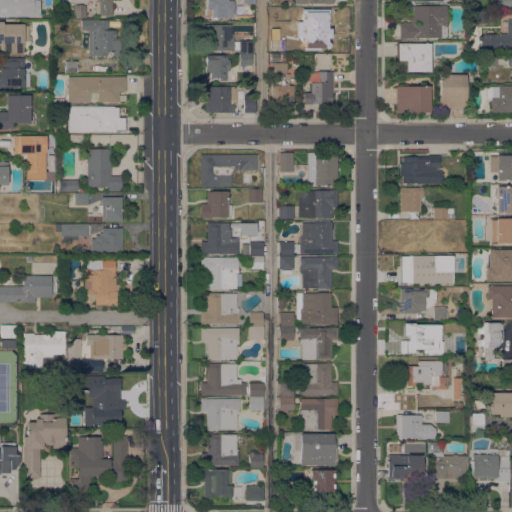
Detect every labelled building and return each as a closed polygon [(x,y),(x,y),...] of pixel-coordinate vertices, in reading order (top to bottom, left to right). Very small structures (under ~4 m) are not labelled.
[(0,16),(0,0),(39,0),(39,16),(0,16)] [(111,0),(111,15),(99,15),(99,0),(111,0)] [(233,0),(232,6),(234,6),(234,10),(232,10),(232,12),(234,12),(234,17),(232,17),(211,17),(211,8),(206,8),(206,0),(233,0)] [(85,4),(85,17),(73,17),(72,4),(85,4)] [(399,22),(411,22),(411,5),(446,5),(446,38),(399,37),(399,22)] [(324,31),(322,31),(322,42),(299,42),(299,30),(302,30),(302,9),(329,9),(329,19),(324,19),(324,31)] [(506,19),(511,19),(511,9),(511,49),(497,49),(497,48),(485,48),(485,47),(479,47),(479,35),(484,35),(484,33),(495,33),(495,35),(499,35),(499,33),(506,33),(506,19)] [(487,10),(487,23),(474,23),(473,10),(487,10)] [(11,20),(11,18),(23,18),(23,20),(23,25),(29,25),(29,41),(23,41),(23,53),(0,53),(0,21),(2,21),(2,24),(11,24),(11,20)] [(119,55),(117,55),(117,57),(113,57),(113,55),(111,55),(111,52),(108,52),(108,51),(106,51),(106,55),(93,55),(93,46),(90,46),(90,32),(96,32),(96,30),(93,30),(93,29),(81,29),(81,20),(107,20),(107,22),(108,22),(108,27),(111,27),(111,29),(115,29),(115,37),(119,37),(119,55)] [(231,33),(233,33),(233,41),(238,41),(238,40),(252,40),(252,52),(238,52),(238,49),(233,49),(233,50),(202,50),(202,24),(231,24),(231,33)] [(270,40),(267,37),(267,27),(270,27),(270,25),(283,26),(283,52),(270,52),(270,40)] [(455,38),(464,31),(465,32),(465,36),(464,37),(462,38),(460,39),(456,39),(455,38)] [(429,43),(429,71),(405,71),(405,59),(396,59),(396,43),(429,43)] [(328,52),(313,53),(313,67),(329,66),(328,52)] [(251,53),(251,64),(238,64),(238,53),(251,53)] [(483,66),(483,53),(496,53),(496,65),(483,66)] [(226,54),(225,58),(229,59),(229,70),(226,70),(226,80),(218,79),(218,77),(209,77),(210,72),(205,72),(205,54),(226,54)] [(23,72),(28,72),(28,86),(1,86),(1,89),(0,89),(0,57),(23,57),(23,72)] [(76,60),(76,72),(64,72),(64,60),(76,60)] [(286,63),(286,73),(289,73),(289,86),(287,86),(287,104),(270,104),(271,85),(269,85),(270,62),(286,63)] [(332,104),(304,104),(304,92),(310,92),(310,81),(317,81),(317,71),(332,71),(332,104)] [(439,74),(465,74),(465,109),(438,108),(439,74)] [(125,76),(125,91),(118,91),(118,101),(97,101),(97,92),(89,92),(89,102),(67,102),(67,78),(64,78),(64,76),(125,76)] [(233,104),(233,112),(229,112),(229,111),(204,111),(204,97),(199,97),(199,85),(236,86),(236,104),(233,104)] [(429,85),(429,112),(395,112),(395,85),(429,85)] [(490,98),(486,98),(486,86),(497,86),(497,85),(511,85),(511,112),(490,112),(490,98)] [(29,94),(29,122),(7,122),(7,129),(0,129),(0,111),(6,111),(6,94),(29,94)] [(243,98),(254,98),(255,112),(243,112),(243,98)] [(118,106),(118,116),(124,116),(124,131),(67,131),(67,119),(68,119),(68,106),(118,106)] [(25,152),(20,152),(20,153),(13,153),(12,135),(45,135),(45,151),(44,151),(44,178),(25,178),(25,152)] [(86,148),(110,148),(110,175),(121,175),(121,190),(107,190),(107,186),(86,186),(86,148)] [(278,152),(292,152),(292,171),(278,171),(278,152)] [(315,152),(315,154),(336,154),(336,177),(332,177),(332,184),(306,184),(306,152),(315,152)] [(257,170),(241,170),(241,169),(234,169),(229,176),(229,185),(221,185),(214,183),(208,185),(199,185),(199,154),(257,154),(257,170)] [(438,168),(436,168),(435,178),(427,178),(427,183),(401,182),(401,176),(399,176),(399,162),(401,162),(401,156),(417,156),(417,155),(426,155),(426,154),(438,154),(438,168)] [(511,154),(511,180),(495,180),(495,171),(488,171),(488,156),(495,156),(495,155),(511,154)] [(58,179),(77,179),(77,190),(58,190),(58,179)] [(511,185),(511,211),(495,211),(495,186),(511,185)] [(247,188),(261,188),(261,202),(247,202),(247,188)] [(399,197),(399,188),(420,188),(420,204),(419,204),(419,211),(399,211),(399,197)] [(297,190),(336,189),(336,207),(331,207),(331,216),(329,216),(329,218),(324,218),(324,216),(297,217),(297,190)] [(226,204),(230,204),(230,215),(226,215),(226,216),(211,216),(211,218),(199,218),(199,202),(206,202),(206,190),(226,191),(226,204)] [(74,193),(74,192),(88,192),(88,194),(88,204),(74,204),(74,193)] [(101,212),(98,212),(98,204),(101,204),(101,196),(121,196),(121,221),(101,221),(101,212)] [(432,207),(433,207),(433,202),(447,202),(447,207),(453,207),(453,218),(432,218),(432,207)] [(293,205),(293,218),(278,218),(278,205),(293,205)] [(495,215),(511,215),(511,243),(495,243),(495,240),(492,240),(492,219),(495,219),(495,215)] [(200,240),(206,240),(206,221),(217,221),(217,222),(235,222),(235,237),(237,237),(237,253),(200,253),(200,240)] [(292,243),(298,243),(298,234),(300,234),(301,222),(324,222),(324,221),(330,221),(330,240),(336,240),(336,253),(298,253),(298,252),(292,251),(292,255),(278,254),(278,241),(292,241),(292,243)] [(428,222),(428,241),(419,240),(419,246),(403,245),(403,239),(398,239),(399,232),(399,221),(428,222)] [(54,224),(54,223),(88,223),(88,224),(88,235),(76,235),(76,239),(62,239),(62,235),(59,235),(59,231),(54,231),(54,224)] [(90,238),(94,238),(94,235),(98,235),(98,232),(101,232),(101,227),(121,227),(121,251),(90,251),(90,238)] [(445,239),(445,237),(450,237),(450,241),(456,241),(456,250),(450,250),(450,252),(432,252),(432,239),(445,239)] [(262,241),(262,254),(248,254),(248,241),(262,241)] [(487,266),(487,254),(488,254),(488,248),(511,248),(511,280),(485,280),(485,266),(487,266)] [(398,255),(418,255),(422,255),(422,263),(419,263),(419,279),(398,278),(398,255)] [(237,256),(237,272),(235,272),(235,278),(237,278),(237,280),(240,280),(240,285),(235,285),(235,288),(206,288),(206,273),(200,273),(200,257),(237,256)] [(248,268),(248,256),(262,256),(262,268),(248,268)] [(292,256),(292,268),(278,268),(278,256),(292,256)] [(331,257),(331,256),(336,256),(336,269),(330,269),(330,288),(300,288),(300,272),(299,272),(299,256),(331,257)] [(118,291),(116,291),(116,304),(110,304),(110,310),(95,310),(95,299),(86,299),(86,289),(83,289),(83,269),(86,269),(86,259),(104,259),(104,257),(113,257),(113,260),(114,260),(114,272),(115,272),(115,284),(118,284),(118,291)] [(446,279),(450,279),(450,283),(446,283),(446,285),(432,285),(432,274),(446,273),(446,279)] [(50,297),(34,296),(34,301),(0,301),(0,285),(22,285),(22,275),(51,275),(50,297)] [(511,317),(491,317),(490,298),(486,298),(486,285),(511,285),(511,317)] [(428,288),(428,297),(424,297),(424,310),(419,310),(419,313),(399,313),(399,288),(428,288)] [(200,311),(206,311),(206,292),(209,292),(209,293),(235,292),(235,308),(237,308),(237,323),(200,324),(200,311)] [(299,321),(295,321),(295,292),(330,292),(330,307),(336,307),(336,323),(299,323),(299,321)] [(446,306),(446,319),(432,319),(432,306),(446,306)] [(292,311),(292,325),(278,325),(278,311),(292,311)] [(248,312),(262,312),(262,325),(248,325),(248,312)] [(421,322),(421,328),(419,328),(419,333),(429,333),(429,334),(436,334),(436,343),(429,343),(425,348),(423,348),(423,351),(418,351),(418,350),(403,350),(403,343),(400,343),(400,337),(402,337),(402,335),(399,335),(399,321),(402,322),(421,322)] [(501,330),(504,330),(504,335),(501,335),(501,347),(501,348),(498,348),(498,347),(492,347),(493,359),(483,359),(483,356),(481,356),(481,351),(482,351),(482,346),(476,346),(476,339),(483,339),(483,333),(477,333),(476,326),(482,325),(482,322),(501,322),(501,330)] [(0,324),(15,324),(15,337),(0,337),(0,324)] [(248,326),(262,326),(262,339),(248,339),(248,326)] [(278,339),(278,326),(293,326),(293,339),(278,339)] [(330,327),(330,326),(336,326),(336,340),(330,339),(330,359),(301,359),(301,343),(298,343),(298,327),(330,327)] [(206,340),(200,340),(200,327),(204,327),(237,327),(237,343),(235,343),(235,358),(222,358),(222,359),(206,359),(206,340)] [(33,333),(33,334),(50,334),(50,330),(64,331),(63,354),(52,354),(52,358),(41,357),(41,370),(21,370),(22,332),(33,333)] [(105,358),(104,359),(103,359),(101,358),(101,371),(80,371),(80,358),(90,358),(90,344),(85,344),(85,334),(103,334),(122,334),(122,358),(105,358)] [(79,373),(67,372),(67,347),(68,347),(68,338),(80,338),(79,373)] [(0,339),(15,339),(15,348),(0,348),(0,339)] [(446,344),(446,343),(462,343),(462,356),(435,356),(435,344),(446,344)] [(511,358),(511,369),(501,369),(501,358),(511,358)] [(440,363),(444,363),(444,373),(440,373),(440,375),(430,375),(430,378),(432,378),(432,384),(429,384),(429,385),(421,384),(421,382),(415,382),(415,386),(405,386),(405,378),(403,378),(403,365),(418,365),(418,360),(440,361),(440,363)] [(200,381),(206,381),(206,362),(209,362),(209,363),(235,363),(235,379),(240,379),(240,382),(245,382),(245,394),(204,394),(204,395),(200,395),(200,381)] [(299,378),(301,378),(301,363),(325,363),(325,362),(330,362),(330,382),(336,382),(336,394),(331,394),(299,394),(299,378)] [(91,425),(91,398),(86,398),(86,392),(91,392),(91,389),(87,389),(87,378),(101,378),(119,377),(119,381),(122,380),(122,387),(119,387),(119,402),(107,402),(107,407),(119,407),(119,424),(91,425)] [(452,377),(466,377),(466,398),(452,398),(452,377)] [(248,382),(262,382),(262,396),(248,396),(248,382)] [(293,382),(293,396),(278,396),(278,382),(293,382)] [(511,413),(506,413),(506,415),(502,415),(502,413),(490,413),(490,392),(511,392),(511,413)] [(200,410),(200,397),(237,398),(237,413),(236,413),(236,429),(211,429),(211,430),(206,430),(206,410),(200,410)] [(262,397),(262,410),(248,410),(248,397),(262,397)] [(278,397),(293,397),(293,410),(278,410),(278,397)] [(331,398),(331,397),(336,397),(336,415),(330,415),(330,429),(301,429),(301,413),(299,413),(299,398),(331,398)] [(471,399),(485,399),(485,408),(471,408),(471,399)] [(448,410),(448,422),(434,422),(434,411),(448,410)] [(483,412),(483,425),(470,425),(470,412),(483,412)] [(51,444),(50,444),(46,444),(44,443),(44,442),(42,442),(42,448),(39,448),(39,477),(22,476),(22,436),(25,436),(25,433),(26,433),(26,421),(34,421),(34,418),(39,418),(39,413),(50,413),(64,413),(64,447),(51,447),(51,444)] [(421,420),(420,420),(420,422),(434,421),(434,436),(420,437),(396,437),(395,415),(420,414),(420,416),(421,416),(421,420)] [(236,449),(238,449),(238,465),(200,465),(200,452),(206,452),(206,433),(218,433),(218,434),(236,434),(236,449)] [(332,434),(336,434),(336,455),(336,464),(332,464),(332,465),(299,465),(299,450),(294,450),(294,435),(299,435),(299,433),(332,433),(332,434)] [(126,481),(104,481),(104,476),(90,476),(89,492),(69,492),(69,478),(77,478),(77,466),(69,466),(69,447),(77,447),(77,436),(101,436),(101,459),(112,459),(112,435),(126,435),(126,481)] [(0,442),(14,442),(15,451),(17,451),(17,465),(14,465),(14,473),(0,473),(0,442)] [(452,455),(452,454),(456,454),(456,455),(467,455),(467,462),(465,462),(465,478),(431,478),(432,452),(429,452),(429,451),(427,451),(427,442),(441,442),(441,452),(442,452),(442,455),(452,455)] [(470,450),(470,448),(488,449),(488,447),(496,447),(496,448),(509,448),(509,450),(508,450),(508,468),(509,468),(509,481),(494,481),(494,478),(485,478),(485,480),(477,480),(477,478),(470,478),(470,450)] [(248,454),(262,454),(262,466),(248,467),(248,454)] [(387,454),(398,454),(398,455),(421,455),(421,463),(423,463),(423,468),(421,468),(421,480),(399,480),(399,478),(388,478),(387,454)] [(230,486),(240,486),(240,499),(232,499),(232,495),(230,495),(230,496),(218,496),(218,499),(203,499),(203,481),(200,481),(200,468),(215,468),(215,469),(230,469),(230,486)] [(334,491),(330,491),(330,499),(310,499),(310,469),(334,469),(334,491)] [(263,485),(263,500),(244,500),(244,485),(263,485)] [(294,499),(279,499),(279,486),(294,486),(294,499)]
